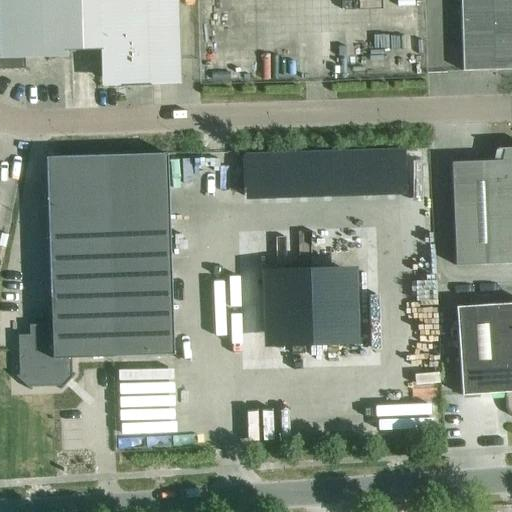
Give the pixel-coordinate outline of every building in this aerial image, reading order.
[(28,72),(29,71),(27,69),(25,69),(24,57),(63,56),(63,52),(102,51),(103,78),(122,78),(122,88),(149,87),(149,77),(179,76),(176,0),(0,0),(0,70),(22,70),(24,70),(26,70),(27,71),(28,72)] [(511,0),(459,0),(462,72),(502,71),(502,74),(511,74),(511,0)] [(450,163),(454,266),(511,264),(511,148),(511,149),(511,146),(504,144),(500,161),(450,163)] [(45,402),(37,410),(54,427),(78,400),(70,392),(86,375),(94,383),(102,375),(94,366),(101,358),(173,356),(166,154),(45,158),(50,308),(41,318),(32,310),(24,318),(33,326),(17,344),(8,336),(0,345),(0,374),(7,367),(18,378),(10,386),(28,402),(36,394),(45,402)] [(511,303),(455,308),(461,396),(504,393),(505,405),(505,407),(505,409),(506,410),(507,412),(507,414),(509,415),(510,416),(511,417),(511,418),(511,303)]
